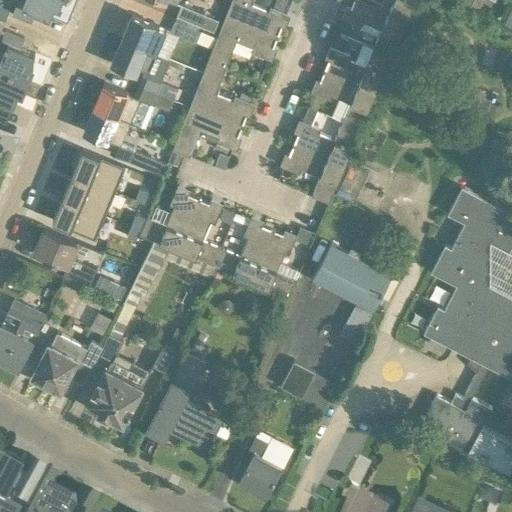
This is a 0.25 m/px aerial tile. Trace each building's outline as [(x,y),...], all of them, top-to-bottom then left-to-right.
[(57,10),(60,0),(23,0),(21,7),(16,4),(12,15),(31,23),(35,14),(50,19),(54,8),(57,10)] [(251,4),(252,0),(231,0),(231,1),(225,15),(277,36),(282,25),(266,19),(269,11),(251,4)] [(286,0),(277,0),(274,7),(284,11),(288,1),(286,0)] [(391,54),(406,17),(364,0),(353,0),(350,6),(366,13),(363,21),(381,29),(373,47),(391,54)] [(364,0),(406,17),(413,0),(364,0)] [(482,0),(462,0),(462,1),(478,9),(482,0)] [(214,31),(218,21),(181,5),(177,15),(198,24),(214,31)] [(0,19),(5,21),(9,10),(0,6),(0,19)] [(171,31),(167,30),(132,15),(122,38),(145,47),(157,52),(168,57),(178,34),(171,31)] [(196,29),(198,24),(177,15),(174,20),(196,29)] [(273,46),(277,36),(225,15),(208,60),(226,67),(236,41),(255,48),(258,40),(273,46)] [(196,41),(200,30),(196,29),(174,20),(171,31),(178,34),(196,41)] [(351,25),(345,22),(340,32),(350,36),(353,30),(351,25)] [(0,69),(27,81),(33,66),(30,65),(35,54),(21,48),(25,38),(5,30),(0,41),(6,43),(2,54),(0,53),(0,69)] [(339,36),(334,48),(343,52),(348,40),(339,36)] [(149,73),(157,52),(145,47),(122,38),(112,63),(137,73),(139,69),(149,73)] [(375,91),(391,54),(373,47),(365,66),(347,58),(344,66),(328,60),(324,70),(375,91)] [(215,93),(226,67),(208,60),(190,105),(242,125),(246,115),(231,108),(234,100),(215,93)] [(0,100),(13,106),(18,95),(21,96),(27,81),(0,69),(0,100)] [(360,128),(375,91),(324,70),(319,81),(335,87),(331,95),(350,103),(342,121),(360,128)] [(138,85),(160,94),(165,84),(143,74),(138,85)] [(160,94),(138,85),(134,96),(128,94),(129,93),(104,82),(94,106),(130,121),(139,98),(169,111),(173,100),(160,94)] [(178,89),(165,84),(160,94),(173,100),(178,89)] [(240,96),(250,100),(252,95),(242,91),(240,96)] [(322,96),(314,93),(309,106),(317,110),(322,96)] [(238,136),(242,125),(190,105),(172,150),(190,156),(200,130),(219,138),(222,129),(238,136)] [(121,144),(130,121),(94,106),(84,130),(114,143),(110,153),(139,165),(162,175),(167,163),(121,144)] [(344,165),(360,128),(342,121),(334,140),(316,132),(312,140),(297,134),(293,144),(344,165)] [(231,146),(218,141),(215,147),(228,152),(231,146)] [(329,203),(344,165),(293,144),(288,154),(304,161),(301,169),(319,176),(311,195),(329,203)] [(118,165),(76,148),(65,172),(108,190),(118,165)] [(181,156),(172,152),(167,163),(176,166),(181,156)] [(367,172),(351,164),(337,193),(354,201),(367,172)] [(108,190),(65,173),(55,197),(97,215),(108,190)] [(118,224),(132,193),(113,185),(99,215),(118,224)] [(511,244),(511,211),(461,186),(448,212),(464,221),(451,247),(445,244),(431,270),(456,283),(444,308),(437,305),(424,331),(482,361),(489,365),(511,376),(511,252),(508,251),(511,244)] [(149,191),(140,188),(135,199),(144,202),(149,191)] [(177,249),(199,198),(188,193),(182,209),(174,205),(166,224),(146,215),(139,233),(177,249)] [(97,215),(55,197),(45,222),(87,239),(97,215)] [(214,265),(222,247),(203,239),(211,221),(203,217),(209,202),(199,198),(177,249),(214,265)] [(234,213),(223,208),(219,218),(230,223),(234,213)] [(136,216),(127,212),(123,223),(132,227),(136,216)] [(131,228),(122,224),(118,235),(127,238),(131,228)] [(251,280),(272,229),(262,224),(256,240),(248,236),(240,255),(222,247),(214,265),(251,280)] [(88,286),(91,281),(103,251),(44,227),(34,251),(67,265),(62,275),(88,286)] [(311,231),(300,227),(295,238),(306,243),(311,231)] [(272,229),(251,280),(289,296),(297,279),(277,270),(284,252),(276,248),(283,233),(272,229)] [(154,240),(109,332),(121,339),(142,293),(145,295),(169,247),(154,240)] [(356,344),(373,311),(392,274),(331,242),(311,279),(356,302),(339,335),(356,344)] [(108,294),(120,300),(127,287),(114,281),(108,294)] [(36,308),(14,298),(7,312),(21,319),(16,329),(2,321),(0,324),(0,358),(1,357),(18,365),(49,303),(41,299),(36,308)] [(115,311),(120,301),(112,298),(107,307),(115,311)] [(222,310),(225,312),(231,310),(233,306),(232,302),(227,299),(221,301),(220,305),(222,310)] [(98,354),(102,345),(91,339),(87,347),(57,331),(52,341),(49,340),(32,374),(37,377),(37,378),(39,381),(44,384),(48,383),(48,382),(61,389),(67,377),(82,384),(98,354)] [(106,336),(102,345),(98,354),(110,360),(113,361),(117,352),(123,339),(121,339),(109,332),(106,336)] [(176,348),(164,342),(152,365),(164,372),(176,348)] [(225,439),(234,422),(187,397),(205,362),(187,352),(147,429),(164,438),(170,426),(191,438),(192,436),(207,444),(213,433),(225,439)] [(294,360),(280,386),(323,408),(336,382),(294,360)] [(489,365),(482,361),(463,397),(455,393),(450,401),(436,394),(419,427),(511,475),(511,441),(482,426),(492,407),(472,397),(489,365)] [(107,364),(88,400),(98,406),(96,409),(108,416),(109,414),(112,416),(111,420),(116,423),(119,420),(123,422),(130,408),(131,405),(133,406),(145,384),(107,364)] [(266,492),(281,463),(262,454),(268,441),(255,434),(248,448),(253,451),(239,478),(266,492)] [(360,489),(372,466),(359,459),(347,482),(360,489)] [(18,511),(6,506),(22,476),(0,464),(0,511),(18,511)] [(76,506),(77,504),(75,503),(75,504),(48,490),(42,500),(43,500),(37,511),(72,511),(76,506)] [(374,502),(362,497),(361,500),(360,500),(354,511),(385,511),(372,506),(374,502)]
